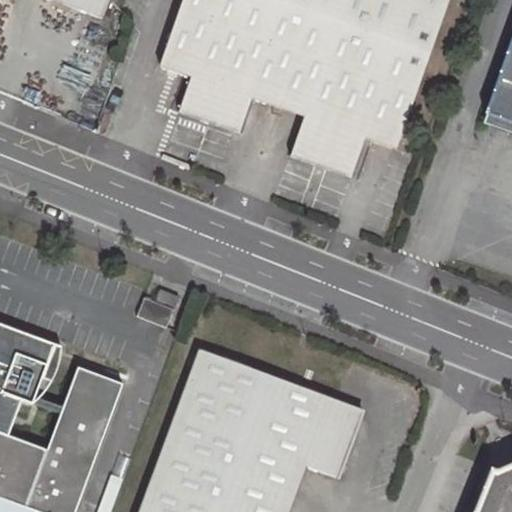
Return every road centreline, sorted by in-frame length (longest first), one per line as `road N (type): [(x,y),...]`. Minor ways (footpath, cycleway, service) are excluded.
road 1 (tertiary): [(511,364),(0,158)]
road 2 (unknown): [(0,288),(135,343)]
